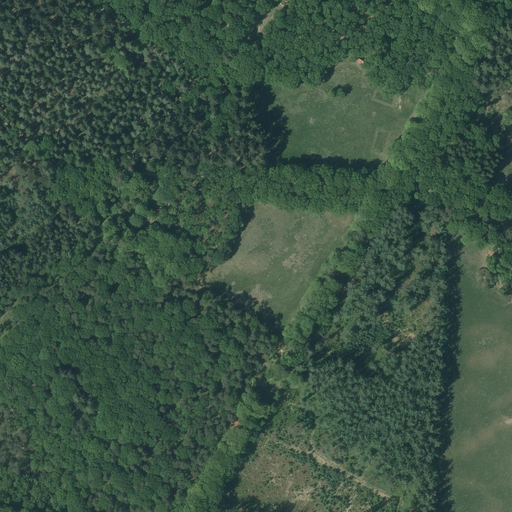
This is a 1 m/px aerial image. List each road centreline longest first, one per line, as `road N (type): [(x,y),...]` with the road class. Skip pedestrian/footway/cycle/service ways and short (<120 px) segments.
road 1 (track): [(203,511),(509,0)]
road 2 (track): [(0,114),(67,166),(511,202)]
road 3 (track): [(282,0),(250,50),(210,76),(128,171)]
